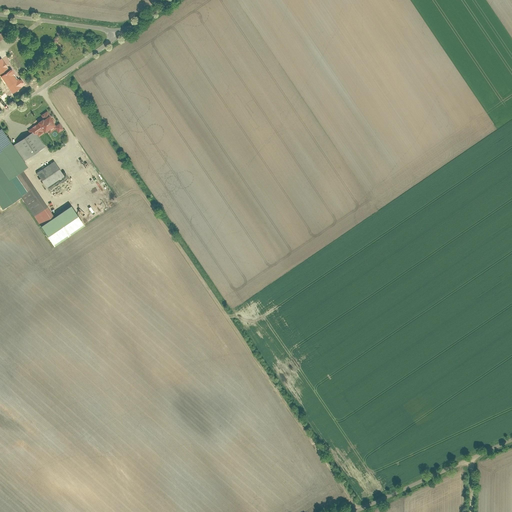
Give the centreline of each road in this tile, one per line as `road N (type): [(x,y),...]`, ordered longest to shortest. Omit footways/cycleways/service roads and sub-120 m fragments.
road 1 (unclassified): [(0,13),(119,33),(168,0)]
road 2 (residential): [(511,440),(355,511)]
